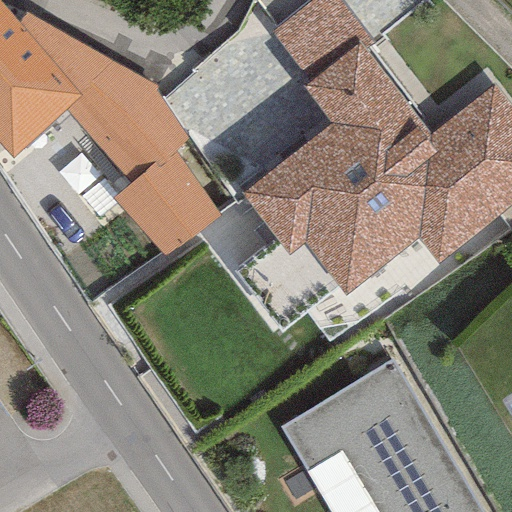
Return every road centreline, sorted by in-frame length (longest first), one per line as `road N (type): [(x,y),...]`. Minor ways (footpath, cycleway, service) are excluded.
road 1 (residential): [(16,0),(177,75),(246,0)]
road 2 (tertiary): [(129,420),(0,224)]
road 3 (residential): [(129,420),(3,511)]
